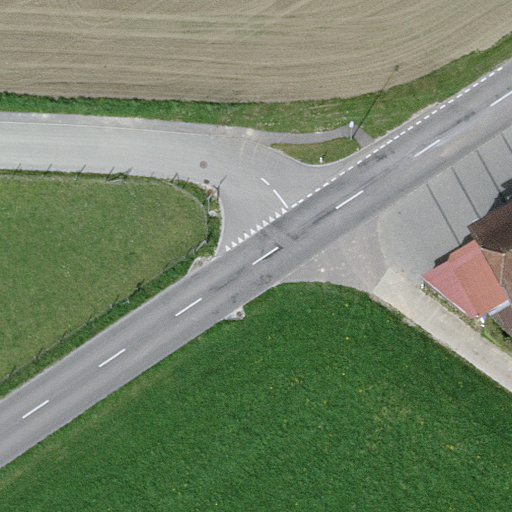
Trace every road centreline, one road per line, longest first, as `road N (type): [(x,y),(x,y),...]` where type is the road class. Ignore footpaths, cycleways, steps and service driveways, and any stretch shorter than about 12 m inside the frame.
road 1 (tertiary): [(314,226),(0,434)]
road 2 (residential): [(0,151),(235,163),(314,226)]
road 3 (track): [(314,226),(511,369)]
road 4 (tertiary): [(511,97),(314,226)]
